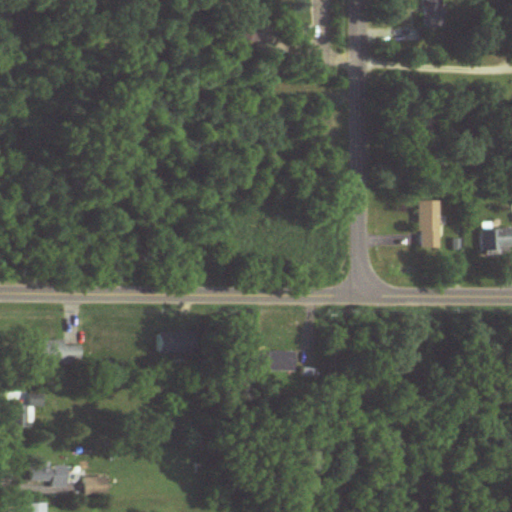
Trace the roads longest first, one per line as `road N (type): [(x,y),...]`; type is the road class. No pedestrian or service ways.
road 1 (residential): [(511,295),(0,294)]
road 2 (residential): [(345,0),(348,292)]
